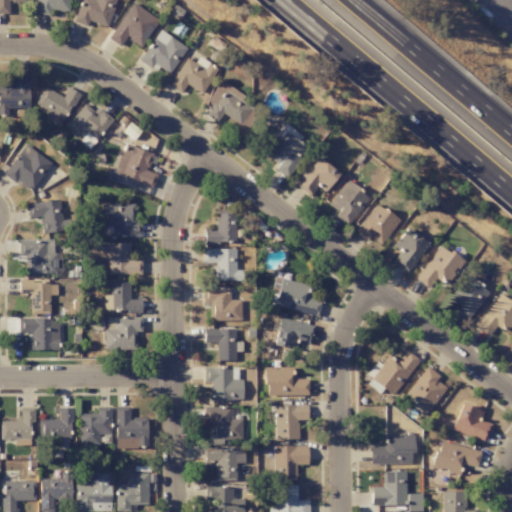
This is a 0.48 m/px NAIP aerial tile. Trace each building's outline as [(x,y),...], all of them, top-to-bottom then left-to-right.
[(26,2),(25,0),(0,0),(0,13),(8,14),(8,2),(26,2)] [(49,15),(49,10),(68,11),(69,0),(36,0),(35,14),(49,15)] [(114,0),(79,0),(74,23),(87,26),(88,22),(107,27),(114,0)] [(139,48),(158,21),(133,2),(107,38),(119,46),(125,37),(139,48)] [(168,74),(186,48),(159,30),(138,61),(151,69),(154,64),(168,74)] [(185,58),(168,86),(180,93),(185,84),(200,93),(216,68),(198,56),(194,63),(185,58)] [(0,86),(0,115),(9,116),(9,109),(27,109),(29,75),(13,75),(13,87),(0,86)] [(202,115),(217,122),(220,115),(241,125),(249,106),(240,102),(244,94),(219,82),(202,115)] [(77,93),(66,87),(61,96),(44,87),(34,104),(49,112),(45,119),(59,127),(77,93)] [(87,148),(112,121),(96,106),(92,111),(84,104),(64,126),(87,148)] [(302,136),(284,123),(273,137),(278,141),(265,160),(287,176),(307,149),(298,142),(302,136)] [(151,187),(156,174),(146,171),(149,163),(154,165),(157,156),(123,144),(113,174),(151,187)] [(30,192),(48,160),(22,145),(3,176),(30,192)] [(324,192),(338,173),(316,156),(294,184),(309,196),(317,186),(324,192)] [(334,217),(348,226),(368,195),(344,180),(328,206),(337,212),(334,217)] [(61,220),(58,199),(25,204),(27,218),(38,217),(41,234),(70,230),(68,219),(61,220)] [(381,245),(398,219),(374,203),(355,233),(367,241),(370,237),(381,245)] [(133,204),(101,204),(101,225),(112,225),(112,237),(140,236),(140,222),(133,223),(133,204)] [(214,230),(203,230),(204,244),(234,243),(233,210),(214,211),(214,230)] [(407,273),(428,243),(405,228),(392,247),(398,251),(391,262),(407,273)] [(53,240),(18,239),(17,256),(24,256),(24,274),(60,274),(60,253),(52,253),(53,240)] [(107,274),(140,274),(140,261),(129,261),(128,243),(101,243),(101,253),(106,253),(107,274)] [(428,288),(436,276),(445,283),(461,259),(439,244),(415,280),(428,288)] [(213,281),(241,280),(241,270),(235,270),(234,249),(201,249),(202,263),(213,263),(213,281)] [(488,292),(466,275),(448,298),(458,306),(454,311),(466,320),(488,292)] [(319,301),(304,297),(307,285),(279,278),(273,307),(316,316),(319,301)] [(140,312),(140,299),(129,299),(128,281),(109,282),(109,295),(102,295),(103,312),(140,312)] [(29,314),(48,314),(48,295),(56,295),(56,282),(18,282),(18,297),(29,297),(29,314)] [(239,300),(229,300),(229,288),(202,288),(202,303),(208,303),(208,321),(240,320),(239,300)] [(488,336),(495,326),(505,333),(511,323),(511,301),(499,292),(475,327),(488,336)] [(140,317),(104,318),(104,350),(135,349),(134,332),(141,331),(140,317)] [(314,326),(279,317),(272,345),(293,350),(296,342),(309,345),(314,326)] [(28,350),(57,350),(58,319),(18,319),(18,333),(28,333),(28,350)] [(234,329),(203,329),(203,343),(215,343),(216,361),(235,361),(234,352),(240,352),(240,341),(234,341),(234,329)] [(397,361),(387,354),(380,364),(377,362),(363,382),(379,393),(382,389),(392,396),(417,359),(404,351),(397,361)] [(438,376),(426,366),(404,395),(426,413),(445,388),(435,381),(438,376)] [(264,396),(307,395),(307,379),(292,379),(292,367),(263,368),(264,396)] [(237,368),(203,368),(203,382),(209,382),(209,400),(241,400),(241,379),(237,379),(237,368)] [(483,443),(491,424),(479,420),(482,412),(460,403),(450,429),(483,443)] [(306,405),(273,405),(274,440),(297,439),(297,420),(306,420),(306,405)] [(146,448),(145,418),(128,418),(128,406),(113,407),(114,449),(146,448)] [(96,413),(77,414),(78,445),(110,444),(109,407),(96,407),(96,413)] [(231,407),(203,407),(203,425),(209,425),(209,440),(241,439),(241,418),(231,419),(231,407)] [(0,439),(29,439),(29,422),(33,422),(33,408),(20,408),(20,420),(0,420),(0,439)] [(38,420),(38,438),(70,438),(69,408),(58,408),(58,419),(38,420)] [(411,464),(411,436),(383,436),(383,447),(369,447),(369,464),(411,464)] [(479,450),(436,442),(432,469),(459,474),(461,464),(476,467),(479,450)] [(307,464),(306,446),(273,446),(273,480),(295,480),(294,465),(307,464)] [(215,461),(215,481),(235,481),(234,464),(243,464),(243,448),(204,449),(204,461),(215,461)] [(381,471),(382,487),(370,487),(370,505),(404,505),(404,471),(381,471)] [(38,479),(37,511),(52,511),(53,500),(70,500),(70,472),(59,472),(59,479),(38,479)] [(110,511),(110,473),(88,473),(88,484),(74,484),(74,511),(110,511)] [(115,511),(130,511),(130,505),(146,505),(147,473),(126,473),(126,485),(115,484),(115,511)] [(34,481),(1,481),(2,511),(14,511),(14,501),(34,500),(34,481)] [(307,511),(307,500),(295,500),(295,486),(274,487),(274,511),(307,511)] [(242,511),(242,498),(231,498),(231,487),(204,487),(204,501),(210,501),(210,511),(242,511)] [(441,491),(440,511),(472,511),(473,510),(464,510),(464,492),(441,491)] [(407,511),(421,511),(420,494),(406,494),(407,511)]
